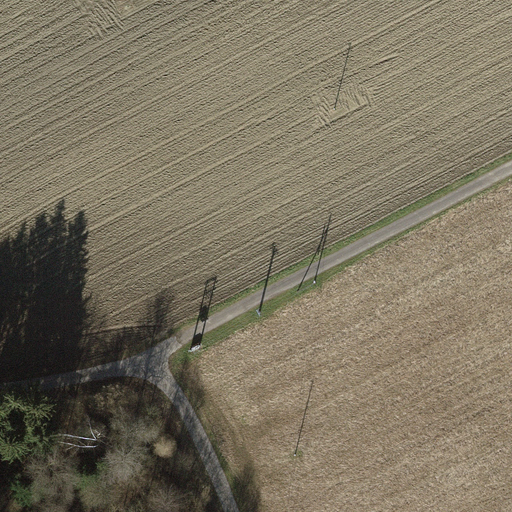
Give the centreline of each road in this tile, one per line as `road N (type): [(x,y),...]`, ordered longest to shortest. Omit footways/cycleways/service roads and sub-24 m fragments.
road 1 (track): [(154,359),(511,169)]
road 2 (track): [(233,511),(154,359),(0,386)]
